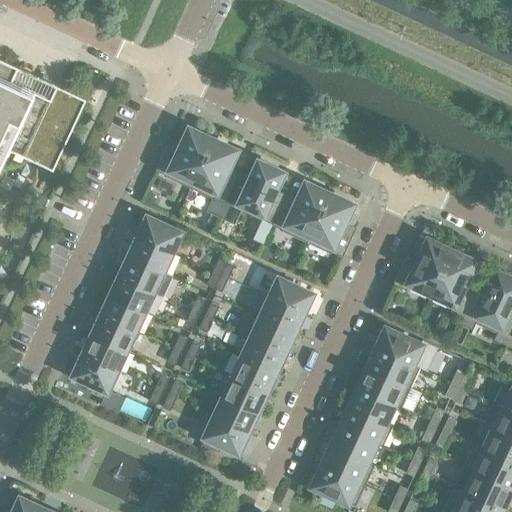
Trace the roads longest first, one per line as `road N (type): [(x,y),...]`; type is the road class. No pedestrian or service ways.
road 1 (residential): [(6,440),(170,74)]
road 2 (residential): [(413,188),(260,511)]
road 3 (residential): [(413,188),(170,74)]
road 4 (tertiary): [(299,0),(511,97)]
road 5 (residential): [(170,74),(9,0)]
road 6 (tertiary): [(511,57),(386,0)]
